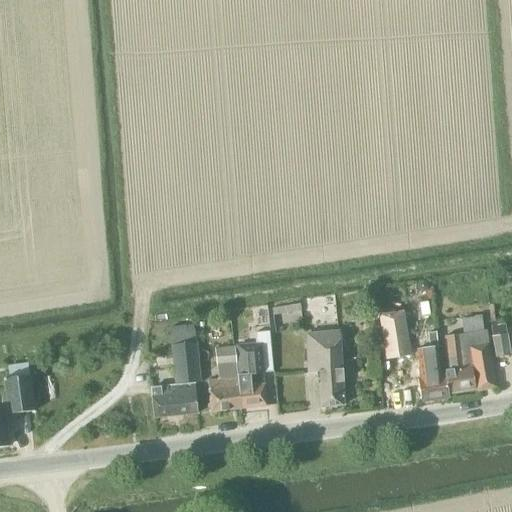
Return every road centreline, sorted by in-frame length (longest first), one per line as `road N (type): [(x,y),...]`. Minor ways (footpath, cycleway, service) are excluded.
road 1 (tertiary): [(0,471),(511,404)]
road 2 (track): [(141,306),(124,385),(58,440),(51,465)]
